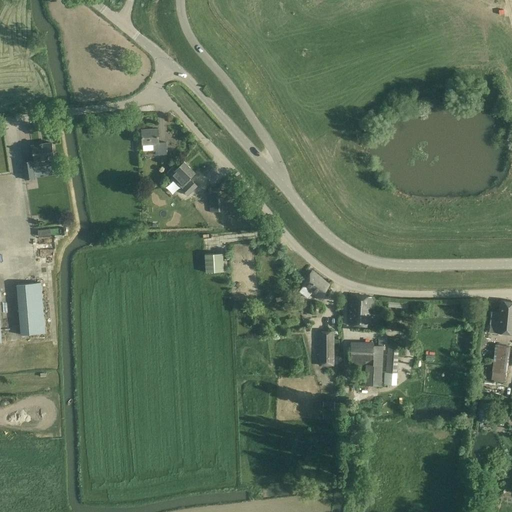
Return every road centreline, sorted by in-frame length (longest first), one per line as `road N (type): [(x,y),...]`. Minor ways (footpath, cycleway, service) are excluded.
road 1 (unclassified): [(511,294),(345,288),(182,116),(147,98)]
road 2 (tertiary): [(511,264),(371,261),(336,244),(281,183)]
road 3 (residential): [(281,183),(273,147),(187,34),(177,0)]
road 4 (tertiary): [(281,183),(168,65)]
road 5 (unclassified): [(0,124),(147,98)]
